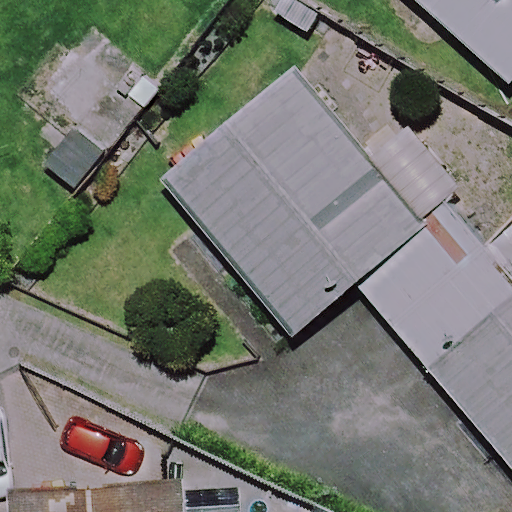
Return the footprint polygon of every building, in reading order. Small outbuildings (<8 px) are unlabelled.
[(511,0),(419,0),(511,80),(511,0)] [(127,75),(81,38),(32,98),(79,135),(127,75)] [(419,228),(295,80),(169,186),(292,334),(419,228)] [(431,373),(511,303),(511,279),(485,249),(460,270),(433,238),(365,296),(431,373)] [(511,303),(431,373),(511,467),(511,303)] [(20,511),(249,511),(249,486),(20,490),(20,511)]
